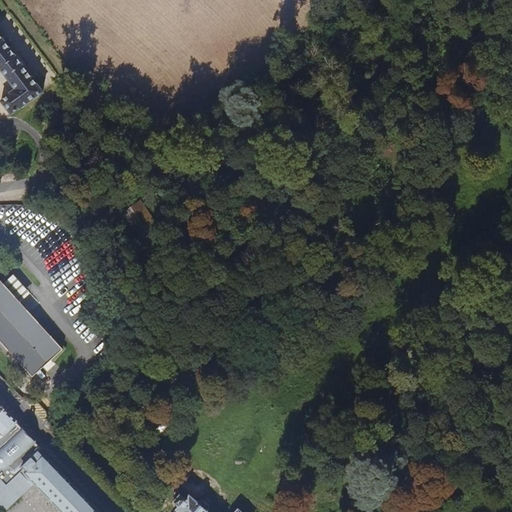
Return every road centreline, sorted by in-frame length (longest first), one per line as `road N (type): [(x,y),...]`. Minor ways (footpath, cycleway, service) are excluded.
road 1 (unknown): [(24,416),(67,368),(75,346),(28,265),(0,237)]
road 2 (unclassified): [(115,511),(0,390)]
road 3 (unknown): [(0,124),(19,121),(36,131),(42,151),(31,182),(0,189)]
